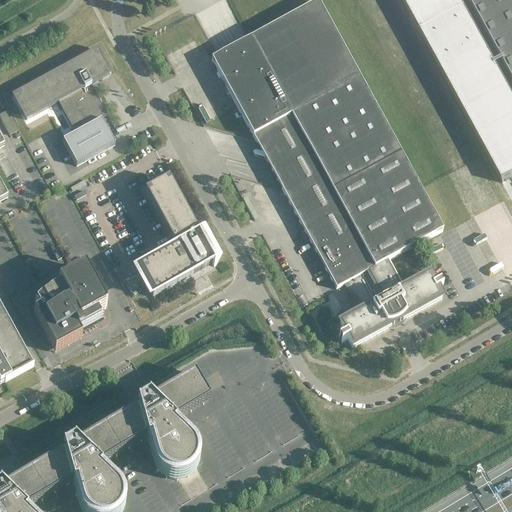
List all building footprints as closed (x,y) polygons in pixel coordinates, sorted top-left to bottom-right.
[(459,0),(401,0),(420,34),(464,10),(459,0)] [(511,0),(468,0),(470,4),(511,80),(511,0)] [(211,62),(253,138),(359,80),(318,4),(211,62)] [(511,96),(464,10),(420,34),(502,184),(511,178),(511,96)] [(96,52),(13,97),(14,99),(22,112),(27,123),(59,106),(75,135),(62,142),(76,167),(115,146),(101,121),(107,118),(113,129),(114,129),(92,88),(113,76),(111,74),(107,66),(105,67),(96,52)] [(442,232),(359,80),(253,138),(319,260),(316,262),(318,266),(321,264),(336,291),(346,285),(366,308),(335,325),(341,338),(338,339),(341,344),(344,342),(350,355),(446,302),(439,290),(442,289),(440,284),(437,285),(430,273),(401,289),(387,263),(442,232)] [(7,112),(0,115),(0,119),(9,136),(17,132),(7,112)] [(144,195),(172,246),(166,249),(168,253),(131,273),(148,304),(220,264),(204,234),(198,237),(168,182),(157,188),(156,186),(156,185),(156,184),(155,184),(155,183),(154,183),(153,183),(153,184),(152,184),(152,185),(152,186),(153,186),(153,187),(154,187),(155,189),(144,195)] [(58,285),(58,286),(53,288),(51,290),(49,291),(50,292),(47,294),(45,295),(41,298),(38,301),(34,305),(38,312),(33,315),(55,354),(81,339),(79,335),(102,322),(98,314),(106,310),(85,270),(58,285)] [(0,384),(2,383),(2,384),(33,367),(33,366),(32,366),(0,306),(0,384)] [(195,375),(151,401),(148,399),(137,406),(137,405),(137,406),(138,409),(77,445),(74,443),(63,450),(63,449),(63,450),(63,453),(2,489),(0,487),(0,511),(25,511),(72,484),(79,509),(80,511),(123,511),(124,509),(125,508),(125,507),(125,505),(125,504),(125,503),(125,502),(125,500),(125,499),(124,497),(124,496),(124,494),(123,493),(122,492),(121,490),(120,488),(119,487),(118,486),(99,467),(146,439),(153,465),(154,467),(155,469),(156,470),(157,472),(158,473),(159,474),(160,475),(161,477),(162,477),(164,479),(166,480),(167,480),(169,481),(171,481),(173,482),(175,482),(177,482),(178,482),(181,481),(183,481),(184,480),(186,479),(189,478),(190,477),(191,476),(192,475),(193,474),(194,473),(195,472),(196,470),(197,469),(197,468),(198,466),(198,465),(199,463),(199,462),(199,460),(199,458),(199,457),(199,455),(199,454),(199,453),(198,451),(198,449),(197,448),(196,447),(195,445),(194,444),(193,443),(173,423),(210,401),(195,375)]
